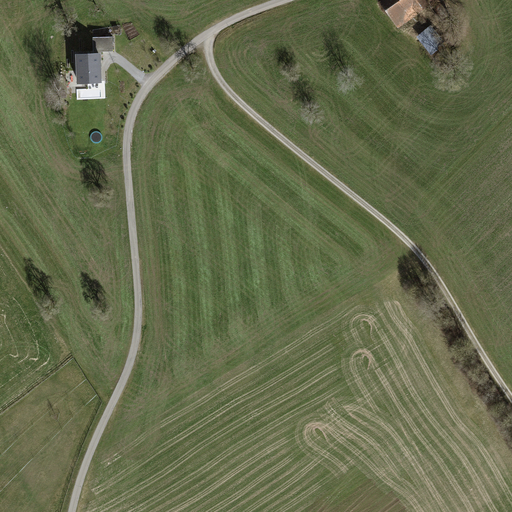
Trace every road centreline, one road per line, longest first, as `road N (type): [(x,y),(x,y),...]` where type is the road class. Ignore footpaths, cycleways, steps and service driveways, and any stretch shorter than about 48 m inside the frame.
road 1 (unclassified): [(286,0),(198,39),(154,77),(130,116),(135,343),(72,511)]
road 2 (track): [(511,399),(420,254),(237,100),(216,75),(208,33)]
